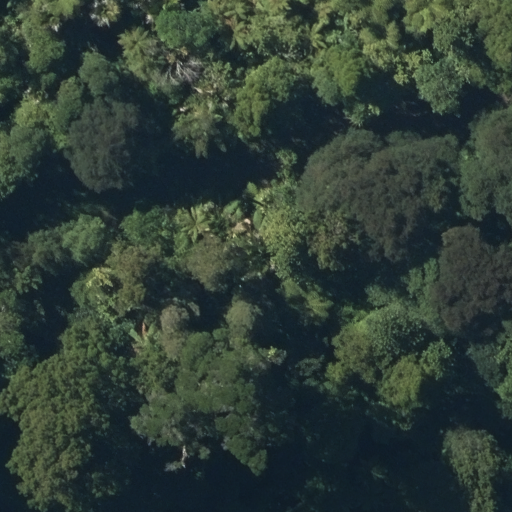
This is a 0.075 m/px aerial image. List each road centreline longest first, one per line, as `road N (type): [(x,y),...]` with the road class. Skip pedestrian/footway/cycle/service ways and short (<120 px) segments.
road 1 (track): [(0,236),(278,161)]
road 2 (track): [(278,161),(511,131)]
